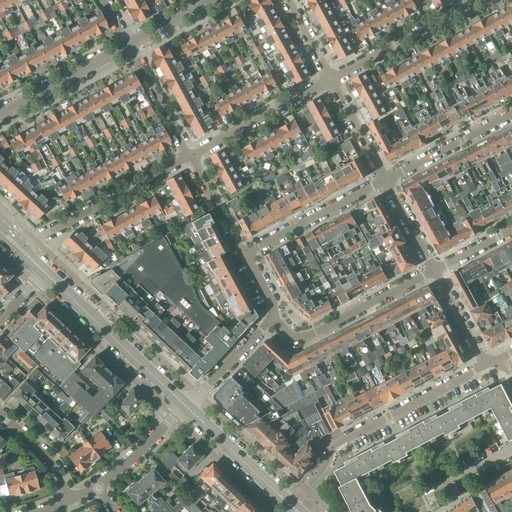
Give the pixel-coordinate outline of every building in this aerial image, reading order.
[(0,0),(0,13),(3,12),(6,16),(9,15),(1,0),(0,0)] [(13,0),(1,0),(9,15),(13,13),(10,8),(16,5),(13,0)] [(123,0),(127,9),(143,1),(142,0),(123,0)] [(161,0),(151,0),(158,13),(166,8),(162,1),(161,0)] [(257,15),(272,7),(274,6),(270,0),(250,0),(253,4),(251,5),(257,15)] [(314,13),(316,16),(334,6),(332,3),(328,5),(325,0),(311,8),(313,13),(314,13)] [(393,0),(392,0),(390,1),(400,20),(404,18),(409,16),(401,1),(396,4),(393,0)] [(403,0),(401,1),(409,16),(414,13),(414,12),(418,10),(416,6),(414,2),(412,0),(403,0)] [(448,0),(430,0),(426,2),(428,6),(432,3),(436,9),(449,1),(448,0)] [(143,1),(127,9),(126,10),(131,20),(137,18),(139,23),(149,17),(147,12),(149,11),(146,7),(143,1)] [(389,8),(384,11),(391,25),(400,20),(390,1),(386,3),(389,8)] [(62,7),(64,11),(68,9),(69,11),(74,8),(71,2),(66,5),(62,7)] [(316,16),(321,25),(334,18),(332,12),(336,10),(334,6),(316,16)] [(53,12),(55,16),(64,11),(62,7),(59,9),(53,12)] [(256,22),(258,25),(277,15),(272,7),(257,15),(259,19),(259,20),(256,22)] [(46,11),(42,13),(45,17),(45,16),(53,12),(51,8),(46,11)] [(511,16),(508,8),(499,13),(506,27),(511,23),(511,16)] [(376,9),(372,11),(383,29),(391,25),(384,11),(378,14),(376,9)] [(96,15),(91,18),(100,34),(105,32),(104,31),(109,29),(99,10),(94,13),(96,15)] [(372,18),(366,21),(374,35),(379,32),(383,29),(372,11),(369,13),(372,18)] [(45,16),(47,20),(55,16),(53,12),(45,16)] [(239,15),(240,16),(243,22),(248,20),(244,13),(239,15)] [(499,13),(490,18),(500,37),(504,35),(502,31),(500,32),(499,31),(506,27),(499,13)] [(235,17),(230,20),(238,34),(240,39),(249,34),(247,29),(245,26),(243,22),(240,16),(239,15),(235,18),(235,17)] [(263,27),(266,32),(282,24),(279,19),(277,15),(258,25),(260,29),(263,27)] [(28,20),(25,22),(27,26),(36,21),(33,17),(28,20)] [(85,18),(81,20),(91,38),(94,36),(95,37),(100,34),(91,18),(86,21),(85,18)] [(321,25),(326,34),(344,24),(342,21),(338,23),(334,18),(321,25)] [(487,18),(481,22),(489,36),(496,33),(496,34),(494,35),(496,39),(500,37),(490,18),(488,19),(487,18)] [(374,35),(366,21),(362,23),(360,24),(358,19),(355,21),(355,22),(357,25),(358,28),(362,35),(365,39),(369,37),(369,38),(374,35)] [(79,25),(74,28),(82,43),(91,38),(81,20),(77,22),(79,25)] [(225,23),(221,25),(231,44),(235,42),(232,37),(238,34),(230,20),(225,22),(225,23)] [(36,21),(27,26),(29,30),(38,25),(37,24),(36,21)] [(17,27),(19,30),(27,26),(25,22),(17,27)] [(474,26),(472,28),(483,46),(486,44),(484,41),(483,42),(482,40),(489,36),(481,22),(474,26)] [(266,39),(268,43),(286,33),(284,29),(285,29),(282,24),(266,32),(269,37),(266,39)] [(327,38),(330,43),(344,36),(341,30),(346,28),(344,24),(326,34),(328,38),(327,38)] [(221,25),(212,30),(220,44),(225,41),(228,45),(231,44),(221,25)] [(27,26),(19,30),(21,34),(29,30),(27,26)] [(16,27),(7,32),(9,36),(13,34),(18,32),(16,27)] [(67,27),(63,30),(73,48),(82,43),(74,28),(69,31),(67,27)] [(472,28),(464,32),(471,46),(478,42),(479,44),(477,45),(479,49),(483,46),(472,28)] [(59,31),(54,33),(65,53),(70,51),(69,50),(73,48),(63,30),(60,32),(59,31)] [(212,30),(203,35),(214,53),(217,51),(214,47),(220,44),(212,30)] [(464,32),(455,37),(465,56),(469,54),(467,50),(465,51),(464,50),(471,46),(464,32)] [(49,37),(46,39),(56,58),(59,56),(60,56),(65,53),(54,33),(48,36),(49,37)] [(273,45),(276,50),(291,42),(286,33),(268,43),(270,47),(273,45)] [(199,36),(194,39),(202,53),(208,50),(210,55),(214,53),(203,35),(200,37),(199,36)] [(333,48),(335,52),(354,42),(352,38),(347,41),(344,36),(330,43),(333,48)] [(452,38),(446,41),(453,56),(459,53),(461,58),(465,56),(455,37),(453,38),(452,38)] [(44,44),(38,47),(47,62),(56,58),(46,39),(42,41),(44,44)] [(202,53),(194,39),(189,42),(190,42),(186,44),(189,51),(192,55),(194,59),(196,63),(199,61),(197,56),(202,53)] [(439,46),(437,47),(447,65),(451,63),(449,60),(447,61),(446,59),(453,56),(446,41),(439,45),(439,46)] [(275,57),(277,61),(296,51),(291,42),(276,50),(278,55),(275,57)] [(354,42),(335,52),(340,61),(354,53),(351,48),(355,45),(354,42)] [(189,51),(186,44),(181,47),(185,54),(189,51)] [(158,69),(159,68),(175,59),(169,49),(167,50),(165,45),(154,51),(157,56),(152,58),(158,69)] [(248,53),(250,56),(262,49),(260,46),(248,53)] [(32,47),(28,49),(38,67),(47,62),(38,47),(33,50),(32,47)] [(435,47),(428,51),(436,65),(443,61),(444,63),(442,64),(444,68),(447,65),(437,47),(435,48),(435,47)] [(26,54),(21,57),(29,73),(35,70),(34,69),(38,67),(28,49),(24,51),(26,54)] [(262,49),(250,56),(251,59),(264,53),(262,49)] [(283,63),(285,68),(301,59),(299,54),(298,54),(296,51),(277,61),(279,64),(283,63)] [(422,55),(420,56),(430,75),(434,73),(432,70),(430,71),(429,69),(436,65),(428,51),(421,54),(422,55)] [(511,56),(509,52),(500,57),(502,61),(511,56)] [(489,57),(492,61),(500,57),(498,53),(489,57)] [(14,56),(10,58),(20,77),(24,75),(25,75),(29,73),(21,57),(16,59),(14,56)] [(244,59),(241,61),(242,64),(246,62),(251,59),(250,56),(244,59)] [(420,56),(411,61),(418,75),(425,71),(426,73),(424,74),(426,77),(430,75),(420,56)] [(2,63),(3,66),(12,82),(17,79),(20,77),(10,58),(2,63)] [(159,68),(164,77),(183,67),(180,62),(177,64),(175,59),(159,68)] [(285,74),(287,78),(305,68),(303,64),(304,64),(301,59),(285,68),(288,73),(285,74)] [(241,61),(237,63),(232,66),(234,70),(239,67),(239,66),(242,64),(241,61)] [(411,61),(402,66),(412,85),(416,83),(414,79),(412,80),(411,78),(418,75),(411,61)] [(0,80),(3,86),(7,84),(7,85),(12,82),(3,66),(0,67),(0,80)] [(400,66),(393,70),(401,84),(403,89),(412,85),(402,66),(400,67),(400,66)] [(166,81),(168,86),(184,77),(181,72),(184,70),(183,67),(164,77),(166,80),(166,81)] [(212,72),(214,75),(223,70),(221,67),(212,72)] [(305,68),(287,78),(289,82),(292,80),(295,85),(310,77),(305,68)] [(501,68),(496,71),(509,96),(511,94),(511,79),(511,77),(507,79),(501,68)] [(267,75),(261,78),(269,92),(274,89),(278,86),(276,82),(274,79),(270,73),(268,69),(265,71),(267,75)] [(401,84),(393,70),(386,74),(387,74),(385,75),(389,84),(393,91),(394,94),(398,92),(397,89),(395,90),(394,88),(401,84)] [(496,84),(492,86),(500,101),(509,96),(496,71),(491,74),(496,84)] [(472,72),(465,76),(462,78),(465,82),(474,77),(474,76),(472,72)] [(352,83),(356,90),(375,79),(373,76),(369,78),(370,80),(369,81),(365,73),(352,80),(353,83),(352,83)] [(133,74),(124,79),(133,94),(137,91),(139,94),(143,92),(133,74)] [(259,74),(250,79),(260,96),(264,94),(264,95),(269,92),(261,78),(259,74)] [(389,84),(385,75),(384,75),(381,76),(386,86),(389,84)] [(172,90),(174,94),(192,84),(190,80),(187,82),(184,77),(168,86),(171,91),(172,90)] [(477,94),(473,96),(481,111),(490,106),(477,81),(475,77),(470,80),(477,94)] [(462,78),(456,81),(454,82),(456,86),(465,82),(462,78)] [(482,78),(477,81),(490,106),(500,101),(492,86),(490,84),(486,86),(484,82),(482,78)] [(124,79),(115,83),(125,102),(129,100),(127,97),(133,94),(124,79)] [(249,85),(244,88),(251,101),(260,96),(250,79),(247,81),(249,85)] [(361,96),(361,98),(374,91),(371,84),(372,83),(373,85),(377,83),(375,79),(356,90),(360,97),(361,96)] [(456,86),(454,82),(447,86),(449,91),(456,87),(456,86)] [(111,85),(106,88),(115,103),(120,101),(122,104),(125,102),(115,83),(111,86),(111,85)] [(174,94),(178,103),(194,94),(197,93),(192,84),(174,94)] [(236,87),(233,88),(242,106),(251,101),(244,88),(238,91),(236,87)] [(101,91),(98,93),(108,111),(111,109),(110,106),(115,103),(106,88),(101,90),(101,91)] [(232,94),(226,97),(234,111),(239,109),(238,108),(242,106),(233,88),(230,90),(232,94)] [(463,88),(458,91),(471,116),(481,111),(473,96),(468,99),(463,88)] [(362,105),(363,107),(384,96),(382,92),(378,94),(379,95),(377,96),(374,91),(361,98),(364,104),(362,105)] [(458,104),(454,106),(462,121),(471,116),(458,91),(453,94),(458,104)] [(98,93),(89,98),(97,113),(102,110),(104,114),(108,111),(98,93)] [(178,103),(183,112),(202,102),(200,98),(196,99),(194,94),(178,103)] [(222,112),(224,116),(229,113),(229,114),(234,111),(226,97),(220,100),(218,96),(215,98),(217,102),(220,108),(222,112)] [(367,108),(370,113),(383,106),(380,101),(382,100),(382,101),(386,99),(384,96),(363,107),(364,109),(367,108)] [(89,98),(80,102),(90,121),(94,119),(92,116),(97,113),(89,98)] [(303,113),(305,116),(326,104),(325,102),(322,103),(319,98),(306,105),(309,109),(306,111),(303,113)] [(445,98),(439,101),(453,126),(462,121),(454,106),(450,108),(445,98)] [(440,114),(435,116),(443,131),(453,126),(439,101),(434,104),(440,114)] [(76,104),(71,107),(80,123),(85,120),(86,123),(90,121),(80,102),(76,105),(76,104)] [(185,116),(187,121),(203,112),(201,107),(204,105),(202,102),(183,112),(185,115),(185,116)] [(313,116),(315,121),(328,113),(325,108),(327,107),(326,104),(305,116),(307,119),(311,117),(313,116)] [(150,106),(142,111),(144,114),(148,112),(152,110),(150,106)] [(383,106),(370,113),(373,118),(370,120),(372,122),(392,111),(390,108),(387,110),(385,111),(383,106)] [(66,110),(63,112),(73,131),(76,129),(75,125),(80,123),(71,107),(66,110)] [(426,108),(421,111),(434,136),(443,131),(435,116),(433,111),(429,114),(426,108)] [(140,116),(144,114),(142,111),(141,110),(132,115),(134,118),(140,116)] [(398,112),(402,121),(417,150),(427,145),(425,142),(417,126),(413,128),(403,110),(398,112)] [(421,124),(417,126),(425,142),(426,141),(425,140),(434,136),(421,111),(415,113),(421,124)] [(53,116),(62,132),(64,135),(73,131),(63,112),(59,114),(58,114),(53,116)] [(191,125),(193,129),(211,119),(209,115),(206,117),(203,112),(187,121),(190,126),(191,125)] [(311,127),(313,131),(334,119),(333,117),(331,118),(328,113),(315,121),(317,124),(315,125),(311,127)] [(49,120),(45,122),(55,140),(59,138),(57,135),(62,132),(53,116),(48,119),(49,120)] [(399,160),(386,134),(383,129),(382,129),(380,126),(388,122),(386,118),(370,127),(390,164),(399,160)] [(211,119),(193,129),(198,138),(213,130),(210,124),(213,123),(211,119)] [(321,131),(323,135),(336,128),(333,123),(335,122),(334,119),(313,131),(315,134),(319,132),(321,131)] [(293,122),(286,126),(294,140),(295,143),(296,143),(297,145),(301,142),(302,142),(305,140),(303,136),(295,121),(293,122)] [(404,137),(400,139),(408,155),(417,150),(402,121),(397,123),(404,137)] [(45,122),(36,126),(45,142),(50,139),(51,142),(55,140),(45,122)] [(36,126),(28,131),(38,149),(41,147),(40,144),(45,142),(36,126)] [(160,132),(155,135),(163,150),(168,147),(171,144),(161,126),(158,128),(160,132)] [(279,130),(277,131),(288,150),(291,148),(289,144),(287,145),(286,143),(292,141),(294,140),(286,126),(279,129),(279,130)] [(336,128),(323,135),(325,139),(323,140),(319,142),(321,146),(342,135),(341,132),(339,134),(336,128)] [(501,133),(502,134),(509,148),(510,150),(511,149),(511,129),(511,128),(501,133)] [(23,133),(18,135),(27,151),(32,148),(34,152),(38,149),(28,131),(24,133),(23,133)] [(277,131),(268,136),(276,149),(281,147),(284,152),(288,150),(277,131)] [(391,132),(386,134),(399,160),(408,155),(400,139),(396,142),(391,132)] [(92,137),(88,139),(91,143),(94,141),(94,140),(99,137),(97,133),(91,136),(92,137)] [(147,133),(144,135),(154,154),(158,152),(158,153),(163,150),(155,135),(150,138),(147,133)] [(84,138),(83,135),(80,134),(77,136),(76,139),(78,141),(81,142),(84,141),(84,138)] [(502,134),(492,139),(510,173),(511,171),(511,162),(511,161),(510,161),(505,150),(509,148),(502,134)] [(27,151),(18,135),(13,138),(14,139),(9,141),(10,141),(12,145),(15,151),(17,156),(19,159),(24,157),(22,154),(27,151)] [(143,142),(137,145),(145,159),(154,154),(144,135),(140,137),(143,142)] [(268,136),(260,140),(270,159),(274,157),(272,154),(270,155),(269,153),(276,149),(268,136)] [(486,141),(482,143),(490,158),(494,156),(500,167),(503,172),(499,174),(501,178),(510,173),(492,139),(487,142),(486,141)] [(257,141),(250,145),(258,159),(265,155),(266,157),(264,158),(266,161),(270,159),(260,140),(257,142),(257,141)] [(341,145),(345,154),(350,151),(354,149),(349,140),(341,145)] [(297,145),(296,145),(299,150),(305,147),(302,142),(301,142),(297,145)] [(129,143),(126,145),(136,164),(145,159),(137,145),(132,148),(129,143)] [(473,149),(486,174),(488,178),(493,175),(486,160),(490,158),(482,143),(478,145),(478,147),(473,149)] [(73,152),(76,150),(81,147),(80,144),(71,148),(73,152)] [(125,151),(120,154),(128,169),(133,166),(132,166),(136,164),(126,145),(122,147),(125,151)] [(258,159),(250,145),(244,148),(244,149),(242,150),(252,169),(253,169),(254,168),(256,167),(254,163),(252,164),(251,162),(258,159)] [(303,152),(307,160),(314,156),(310,148),(310,149),(303,152)] [(467,151),(463,153),(471,168),(475,166),(480,177),(486,174),(473,149),(468,152),(467,151)] [(212,166),(233,155),(235,154),(233,151),(231,152),(231,151),(227,153),(225,154),(223,150),(210,157),(213,163),(211,164),(212,166)] [(112,152),(108,154),(119,173),(122,171),(123,172),(128,169),(120,154),(114,157),(112,152)] [(459,157),(453,160),(471,193),(476,190),(472,181),(466,170),(471,168),(463,153),(458,156),(459,157)] [(107,161),(102,164),(110,179),(115,176),(115,175),(119,173),(108,154),(105,156),(107,161)] [(216,167),(218,172),(231,165),(229,161),(235,158),(233,155),(212,166),(213,168),(216,167)] [(355,161),(350,164),(359,181),(369,175),(358,156),(354,158),(355,161)] [(313,160),(304,165),(306,169),(315,164),(313,160)] [(447,161),(443,163),(451,178),(455,176),(463,192),(459,194),(462,198),(465,196),(471,193),(453,160),(448,162),(447,161)] [(94,162),(91,164),(101,183),(105,181),(110,179),(102,164),(97,167),(94,162)] [(434,168),(444,189),(447,194),(452,192),(447,181),(451,178),(443,163),(434,168)] [(90,170),(84,173),(92,188),(101,183),(91,164),(87,166),(90,170)] [(350,164),(341,168),(350,185),(359,181),(350,164)] [(219,179),(220,181),(241,169),(239,166),(235,168),(233,169),(231,165),(218,172),(221,178),(219,179)] [(0,185),(14,170),(11,167),(9,170),(5,166),(0,171),(0,185)] [(285,167),(277,171),(279,175),(287,170),(285,167)] [(327,176),(323,178),(331,195),(341,190),(332,173),(329,168),(324,171),(327,176)] [(341,168),(332,173),(341,190),(350,185),(341,168)] [(434,168),(427,172),(433,182),(431,183),(434,188),(435,188),(438,192),(444,189),(434,168)] [(224,182),(227,187),(240,180),(238,177),(240,176),(240,175),(243,173),(241,170),(241,169),(220,181),(221,183),(224,182)] [(0,185),(7,193),(19,180),(15,176),(18,173),(14,170),(0,185)] [(76,172),(73,173),(83,192),(92,188),(84,173),(79,176),(76,172)] [(401,185),(407,196),(422,188),(431,183),(433,182),(427,172),(401,185)] [(72,180),(67,183),(75,198),(80,195),(79,195),(83,192),(73,173),(69,175),(72,180)] [(321,174),(311,179),(322,200),(331,195),(323,178),(321,174)] [(494,174),(493,175),(488,178),(490,183),(491,182),(496,180),(494,174)] [(163,191),(164,194),(183,184),(178,175),(165,182),(168,189),(167,190),(166,188),(164,189),(162,190),(163,191)] [(276,179),(279,185),(288,181),(285,175),(276,179)] [(245,177),(240,180),(227,187),(229,193),(227,194),(228,196),(249,185),(245,177)] [(310,177),(301,182),(313,205),(322,200),(311,179),(310,177)] [(491,182),(497,193),(507,213),(511,210),(511,198),(506,187),(500,190),(496,183),(499,181),(498,179),(496,180),(491,182)] [(7,193),(14,199),(29,184),(26,181),(23,184),(19,180),(7,193)] [(75,198),(67,183),(61,186),(59,181),(55,183),(58,188),(60,192),(63,198),(65,202),(69,200),(70,201),(75,198)] [(292,186),(292,187),(304,209),(313,205),(301,182),(292,186)] [(17,203),(21,207),(34,194),(30,190),(32,187),(29,184),(14,199),(18,202),(17,203)] [(172,195),(174,200),(188,192),(185,185),(184,186),(183,184),(164,194),(166,198),(172,195)] [(267,185),(258,189),(260,194),(269,189),(267,185)] [(283,192),(286,197),(294,214),(304,209),(292,187),(283,192)] [(412,206),(427,198),(429,197),(427,192),(425,193),(422,188),(407,196),(412,206)] [(258,189),(248,194),(250,196),(251,200),(261,195),(260,194),(258,189)] [(477,190),(476,190),(471,193),(476,201),(481,198),(477,190)] [(175,206),(172,208),(174,211),(193,201),(192,199),(188,192),(174,200),(178,207),(176,207),(175,206)] [(250,196),(248,194),(247,192),(240,196),(242,200),(250,196)] [(487,198),(490,203),(497,218),(507,213),(497,193),(491,196),(487,198)] [(26,210),(29,213),(43,198),(40,195),(38,197),(34,194),(21,207),(25,211),(26,210)] [(459,194),(450,199),(452,204),(457,201),(462,198),(459,194)] [(257,234),(247,214),(243,216),(240,210),(246,207),(242,200),(240,196),(228,203),(247,237),(249,237),(249,238),(257,234)] [(264,201),(264,202),(276,224),(285,219),(276,202),(273,196),(264,201)] [(452,204),(450,199),(448,196),(443,198),(450,211),(455,208),(452,204)] [(151,198),(144,202),(152,216),(159,212),(160,214),(158,215),(160,219),(164,216),(158,206),(155,199),(154,197),(151,199),(151,198)] [(286,197),(276,202),(285,219),(294,214),(286,197)] [(367,208),(370,212),(384,204),(383,201),(381,201),(379,197),(352,211),(356,219),(364,215),(362,211),(367,208)] [(43,198),(29,213),(37,220),(49,208),(44,203),(47,201),(43,198)] [(412,206),(418,216),(434,206),(432,202),(430,203),(427,198),(412,206)] [(174,211),(176,215),(180,213),(178,211),(180,210),(184,218),(198,210),(193,201),(174,211)] [(460,218),(463,224),(470,238),(481,233),(478,228),(473,218),(470,213),(466,215),(462,207),(460,208),(457,201),(452,204),(455,208),(458,215),(460,218)] [(138,206),(136,207),(147,229),(151,227),(148,220),(146,221),(145,220),(152,216),(144,202),(138,206)] [(260,202),(254,205),(267,229),(276,224),(264,202),(261,204),(260,202)] [(465,204),(470,213),(473,218),(478,228),(488,223),(479,207),(477,203),(471,206),(469,202),(465,204)] [(483,205),(479,207),(488,223),(497,218),(490,203),(484,206),(483,205)] [(366,219),(368,223),(387,213),(386,209),(386,208),(384,204),(370,212),(372,216),(366,219)] [(423,225),(438,217),(443,214),(441,210),(438,204),(434,206),(418,216),(423,225)] [(172,208),(168,210),(165,205),(161,206),(166,215),(174,211),(172,208)] [(245,210),(247,214),(257,234),(267,229),(254,205),(245,210)] [(136,207),(127,212),(134,225),(141,222),(142,224),(140,225),(144,232),(148,230),(147,229),(136,207)] [(127,212),(119,217),(129,235),(132,233),(130,230),(129,231),(128,229),(134,225),(127,212)] [(346,216),(343,217),(353,236),(357,235),(354,229),(358,227),(351,213),(350,214),(349,213),(346,214),(346,216)] [(376,223),(378,228),(393,220),(391,216),(389,216),(387,213),(368,223),(370,226),(376,223)] [(193,234),(212,223),(207,214),(182,228),(186,236),(192,233),(193,234)] [(116,218),(109,221),(117,235),(124,231),(125,233),(123,234),(125,238),(129,235),(119,217),(116,218)] [(338,218),(335,220),(343,235),(347,233),(350,238),(353,236),(343,217),(340,219),(338,218)] [(428,235),(443,227),(445,226),(443,222),(441,222),(438,217),(423,225),(428,235)] [(460,218),(455,221),(457,223),(453,225),(455,228),(463,224),(460,218)] [(331,223),(328,225),(338,244),(342,242),(339,237),(343,235),(335,220),(331,222),(331,223)] [(364,235),(369,242),(396,228),(394,224),(395,223),(393,220),(378,228),(380,232),(375,234),(371,236),(369,232),(364,235)] [(117,235),(109,221),(102,225),(103,225),(100,227),(102,230),(104,233),(108,240),(110,243),(113,249),(117,247),(113,240),(111,241),(110,239),(117,235)] [(194,245),(217,233),(212,223),(193,234),(189,236),(190,237),(189,238),(193,244),(194,244),(194,245)] [(455,228),(457,232),(459,231),(464,241),(470,238),(463,224),(455,228)] [(324,226),(320,228),(331,248),(338,244),(328,225),(325,227),(324,226)] [(360,260),(366,257),(373,253),(375,257),(375,258),(378,257),(386,253),(404,243),(405,243),(397,227),(396,228),(369,242),(370,245),(356,252),(360,260)] [(428,235),(434,245),(451,236),(448,232),(446,233),(443,227),(428,235)] [(316,231),(313,233),(324,252),(327,250),(331,248),(320,228),(317,230),(316,231)] [(62,244),(69,251),(84,236),(81,233),(78,236),(74,231),(62,244)] [(459,231),(457,232),(451,236),(434,245),(439,254),(464,241),(459,231)] [(327,257),(324,252),(313,233),(313,232),(305,236),(313,251),(317,249),(319,253),(318,253),(322,260),(327,257)] [(206,251),(222,242),(217,233),(194,245),(192,246),(195,252),(204,248),(206,251)] [(163,237),(169,247),(173,245),(168,235),(163,237)] [(72,255),(76,259),(89,246),(84,241),(87,239),(84,236),(69,251),(73,254),(72,255)] [(159,291),(180,269),(178,266),(177,263),(173,256),(172,253),(169,247),(163,237),(142,250),(142,249),(144,252),(104,294),(117,307),(144,277),(159,291)] [(297,240),(302,250),(308,247),(303,237),(297,240)] [(365,240),(357,244),(360,248),(367,244),(365,240)] [(205,263),(222,254),(227,251),(222,242),(206,251),(195,257),(197,260),(202,258),(205,263)] [(110,243),(106,246),(108,249),(110,253),(114,250),(113,249),(110,243)] [(386,253),(378,257),(380,261),(392,254),(395,258),(409,250),(407,246),(406,246),(404,243),(386,253)] [(169,247),(172,253),(173,256),(179,253),(174,244),(173,245),(169,247)] [(360,248),(357,244),(350,247),(352,252),(360,248)] [(81,262),(84,265),(99,250),(95,247),(93,249),(89,246),(76,259),(80,263),(81,262)] [(270,265),(285,257),(291,254),(286,246),(265,257),(270,265)] [(306,256),(306,255),(311,253),(308,247),(302,250),(306,256)] [(504,248),(496,251),(506,270),(511,267),(511,263),(511,262),(504,248)] [(144,252),(142,249),(111,265),(113,269),(93,280),(92,283),(104,294),(144,252)] [(99,250),(84,265),(91,272),(98,265),(103,259),(106,257),(99,250)] [(409,250),(395,258),(397,262),(392,265),(392,264),(384,268),(386,272),(399,265),(412,258),(410,255),(411,254),(409,250)] [(489,255),(496,269),(499,274),(506,270),(496,251),(489,255)] [(180,252),(179,253),(173,256),(177,263),(180,261),(180,262),(184,260),(180,252)] [(306,255),(310,262),(315,260),(311,253),(306,255)] [(367,261),(370,265),(380,284),(383,282),(385,283),(387,282),(387,280),(388,280),(381,266),(376,268),(371,259),(375,257),(373,253),(366,257),(367,261)] [(210,272),(227,263),(222,254),(205,263),(205,264),(201,266),(206,275),(210,273),(210,272)] [(270,265),(274,273),(300,259),(297,254),(291,257),(291,258),(287,261),(285,257),(270,265)] [(489,255),(481,259),(491,278),(495,276),(492,271),(496,269),(489,255)] [(412,258),(399,265),(401,269),(396,272),(398,276),(417,266),(416,264),(416,263),(414,260),(413,260),(412,258)] [(103,259),(98,265),(103,269),(110,266),(103,259)] [(274,273),(278,280),(293,272),(291,268),(295,266),(296,266),(302,263),(300,259),(274,273)] [(481,259),(474,263),(484,282),(491,278),(481,259)] [(313,271),(314,270),(319,267),(315,260),(310,262),(309,263),(313,271)] [(329,263),(331,266),(335,273),(340,271),(334,260),(329,263)] [(331,266),(329,263),(329,262),(321,266),(323,270),(331,266)] [(210,273),(206,275),(210,284),(211,283),(232,272),(227,263),(210,272),(210,273)] [(474,263),(467,267),(476,286),(484,282),(474,263)] [(178,266),(180,269),(183,274),(189,272),(186,267),(184,268),(182,264),(178,266)] [(369,272),(365,274),(373,289),(377,287),(377,286),(380,284),(370,265),(366,267),(369,272)] [(0,295),(2,298),(1,298),(2,299),(13,287),(13,286),(12,287),(7,282),(9,278),(10,278),(9,277),(9,275),(10,274),(9,274),(1,266),(0,266),(0,295)] [(334,290),(335,292),(338,297),(342,305),(350,301),(350,300),(349,300),(337,276),(335,273),(331,266),(323,270),(326,276),(330,274),(335,284),(336,283),(338,288),(334,290)] [(467,267),(460,271),(467,285),(471,283),(473,287),(476,286),(467,267)] [(159,291),(167,299),(175,306),(183,314),(190,321),(198,329),(206,336),(211,332),(227,348),(236,339),(214,318),(211,316),(206,311),(204,310),(201,306),(198,302),(193,293),(192,290),(189,285),(188,283),(183,274),(180,269),(159,291)] [(278,280),(282,288),(308,274),(305,269),(299,273),(295,276),(293,272),(278,280)] [(190,271),(189,272),(183,274),(188,283),(195,280),(190,271)] [(358,271),(355,273),(365,292),(368,290),(369,291),(373,289),(365,274),(361,276),(358,271)] [(467,285),(460,271),(450,275),(476,323),(492,315),(486,304),(479,308),(478,306),(475,302),(467,285)] [(220,290),(237,281),(232,272),(211,283),(213,287),(217,285),(220,290)] [(354,280),(350,282),(358,297),(361,295),(362,294),(365,292),(355,273),(351,275),(354,280)] [(282,288),(286,295),(301,287),(299,283),(304,281),(310,278),(308,274),(282,288)] [(341,274),(337,276),(349,300),(350,300),(353,298),(354,299),(358,297),(350,282),(346,284),(343,279),(341,274)] [(323,275),(319,278),(323,285),(327,283),(323,275)] [(117,307),(131,320),(159,291),(144,277),(117,307)] [(218,303),(241,290),(237,281),(220,290),(222,295),(215,299),(218,303)] [(290,303),(297,309),(312,301),(310,297),(314,295),(315,295),(330,287),(327,283),(323,285),(316,289),(290,303)] [(290,303),(316,289),(314,284),(307,288),(308,289),(303,291),(301,287),(286,295),(290,303)] [(498,290),(500,294),(507,290),(505,286),(497,290),(498,290)] [(435,316),(443,312),(429,287),(421,291),(429,306),(432,311),(435,316)] [(193,293),(198,302),(204,299),(199,290),(193,293)] [(226,310),(246,299),(241,290),(218,303),(221,310),(225,308),(226,310)] [(131,320),(139,328),(167,299),(159,291),(131,320)] [(413,295),(427,320),(435,316),(432,311),(429,313),(428,311),(427,312),(425,308),(429,306),(421,291),(413,295)] [(297,309),(304,315),(323,305),(338,297),(335,292),(333,293),(327,296),(327,297),(321,300),(321,301),(317,303),(315,299),(312,301),(297,309)] [(492,298),(490,294),(483,298),(485,302),(492,299),(492,298)] [(431,331),(432,331),(433,330),(429,324),(427,320),(413,295),(406,299),(414,314),(418,312),(420,316),(419,317),(422,322),(421,323),(424,329),(420,331),(422,335),(427,333),(428,332),(431,331)] [(338,297),(323,305),(327,313),(342,305),(338,297)] [(139,328),(147,335),(175,306),(167,299),(139,328)] [(204,299),(198,302),(201,306),(204,310),(208,307),(204,299)] [(235,317),(251,308),(246,299),(226,310),(227,312),(229,315),(228,316),(230,318),(234,316),(235,317)] [(398,303),(411,329),(415,335),(416,338),(421,336),(422,335),(420,331),(419,330),(418,331),(412,320),(409,316),(414,314),(406,299),(398,303)] [(410,337),(415,335),(411,329),(398,303),(390,307),(398,322),(402,320),(404,324),(403,325),(406,330),(406,331),(409,338),(410,337)] [(323,305),(304,315),(310,322),(327,313),(323,305)] [(67,378),(73,372),(80,364),(77,361),(89,349),(44,307),(39,312),(34,307),(34,306),(22,318),(23,319),(12,331),(8,336),(7,336),(10,339),(10,340),(22,352),(23,352),(26,348),(52,372),(48,377),(54,382),(58,378),(63,383),(67,378)] [(147,335),(155,343),(183,314),(175,306),(147,335)] [(382,311),(396,337),(401,347),(409,343),(407,339),(406,337),(402,339),(397,328),(396,329),(394,324),(398,322),(390,307),(382,311)] [(238,320),(239,321),(246,328),(256,317),(251,308),(235,317),(234,316),(230,318),(233,324),(238,320)] [(502,322),(503,323),(511,339),(511,338),(511,315),(508,308),(504,309),(507,314),(505,315),(508,319),(502,322)] [(374,315),(382,330),(384,335),(388,333),(391,339),(396,337),(382,311),(374,315)] [(433,330),(448,322),(443,312),(435,316),(427,320),(429,324),(433,330)] [(155,343),(163,350),(190,321),(183,314),(155,343)] [(214,318),(236,339),(246,328),(239,321),(232,328),(227,323),(225,324),(220,315),(214,318)] [(382,330),(374,315),(366,319),(380,345),(385,342),(379,332),(382,330)] [(380,345),(366,319),(358,323),(367,338),(371,336),(373,340),(372,340),(375,347),(380,345)] [(163,350),(171,358),(191,336),(187,333),(191,329),(195,332),(198,329),(190,321),(163,350)] [(431,345),(434,343),(440,340),(454,332),(448,322),(433,330),(432,331),(434,336),(430,338),(428,339),(430,345),(431,345)] [(351,327),(361,346),(365,344),(363,340),(367,338),(358,323),(351,327)] [(497,325),(492,327),(501,344),(511,339),(503,323),(497,326),(497,325)] [(343,332),(351,347),(355,345),(357,349),(361,346),(351,327),(343,332)] [(501,344),(492,327),(488,329),(489,330),(482,334),(491,349),(501,344)] [(171,358),(179,365),(206,336),(198,329),(195,332),(191,336),(171,358)] [(206,336),(179,365),(187,373),(196,381),(216,360),(227,348),(211,332),(206,336)] [(335,336),(352,366),(352,367),(356,365),(350,353),(349,353),(349,352),(351,352),(351,353),(353,351),(351,347),(343,332),(335,336)] [(446,351),(455,368),(458,366),(469,360),(454,332),(440,340),(446,351)] [(427,333),(422,335),(421,336),(427,347),(430,345),(428,339),(430,338),(427,333)] [(409,343),(417,339),(416,338),(415,335),(410,337),(409,338),(407,339),(409,343)] [(0,338),(0,352),(1,354),(3,352),(5,355),(9,350),(7,348),(8,346),(6,345),(9,342),(3,336),(0,339),(0,338)] [(328,340),(336,355),(340,353),(342,357),(341,357),(345,363),(344,364),(346,366),(346,367),(348,367),(348,368),(352,366),(335,336),(328,340)] [(320,344),(335,373),(339,370),(334,361),(331,357),(336,355),(328,340),(320,344)] [(263,345),(284,366),(290,359),(270,341),(267,341),(263,345)] [(329,380),(331,384),(339,380),(336,375),(335,373),(320,344),(312,348),(320,363),(324,361),(326,365),(329,371),(328,372),(331,378),(329,380)] [(281,370),(283,367),(284,366),(263,345),(256,352),(269,364),(272,360),(275,364),(281,370)] [(377,350),(374,352),(378,359),(380,358),(381,357),(384,356),(385,355),(383,352),(380,345),(375,347),(377,350)] [(426,361),(435,378),(445,373),(436,356),(433,350),(431,345),(430,345),(427,347),(426,347),(432,358),(426,361)] [(396,351),(398,356),(407,351),(405,346),(396,351)] [(323,388),(324,387),(331,384),(329,380),(326,381),(323,374),(322,375),(319,369),(318,369),(316,365),(320,363),(312,348),(305,352),(323,388)] [(369,349),(364,352),(370,363),(375,360),(378,359),(374,352),(371,353),(369,349)] [(436,356),(445,373),(455,368),(446,351),(436,356)] [(0,366),(1,367),(5,370),(8,367),(4,363),(0,358),(0,353),(1,354),(0,352),(0,366)] [(16,358),(26,367),(31,361),(22,352),(16,358)] [(256,352),(250,358),(274,381),(278,378),(270,370),(269,370),(266,367),(269,364),(256,352)] [(310,374),(318,390),(323,388),(305,352),(296,356),(306,375),(310,373),(311,373),(310,374)] [(370,363),(364,352),(359,354),(363,361),(360,363),(362,367),(370,363)] [(283,367),(294,377),(299,374),(303,381),(308,378),(306,375),(296,356),(290,359),(284,366),(283,367)] [(86,377),(98,388),(112,374),(114,373),(105,365),(104,367),(94,357),(79,372),(85,378),(86,377)] [(375,360),(379,368),(385,364),(381,357),(380,358),(378,359),(375,360)] [(244,365),(244,366),(256,377),(257,376),(268,387),(274,390),(279,387),(274,382),(274,381),(250,358),(244,365)] [(416,367),(424,384),(435,378),(426,361),(416,367)] [(265,392),(283,409),(303,398),(301,394),(294,377),(279,387),(274,390),(268,387),(257,376),(256,377),(244,366),(241,369),(249,376),(255,383),(260,388),(265,392)] [(405,372),(414,389),(424,384),(416,367),(405,372)] [(215,399),(228,411),(247,391),(255,383),(249,376),(241,369),(215,396),(215,399)] [(36,370),(28,378),(32,382),(40,374),(36,370)] [(71,398),(72,399),(82,389),(85,392),(89,387),(73,372),(67,378),(68,378),(59,387),(71,398)] [(395,377),(404,394),(414,389),(405,372),(395,377)] [(72,399),(73,400),(77,403),(86,411),(90,415),(91,416),(93,416),(113,396),(112,395),(122,384),(112,374),(98,388),(99,389),(91,398),(85,392),(82,389),(72,399)] [(346,381),(344,377),(335,382),(337,386),(346,381)] [(385,382),(394,400),(401,396),(404,394),(395,377),(385,382)] [(13,378),(5,385),(11,390),(18,383),(13,378)] [(11,390),(5,385),(3,382),(0,384),(0,398),(2,400),(11,390)] [(24,382),(15,392),(11,396),(21,405),(32,394),(34,391),(24,382)] [(375,388),(384,405),(388,403),(394,400),(385,382),(375,388)] [(228,411),(232,416),(237,411),(238,411),(248,400),(255,393),(260,388),(255,383),(247,391),(228,411)] [(476,394),(469,398),(478,416),(491,409),(509,400),(501,385),(489,391),(493,399),(488,401),(484,393),(477,397),(476,394)] [(50,389),(57,396),(61,392),(53,386),(50,389)] [(323,388),(318,390),(315,392),(313,393),(317,399),(327,394),(326,391),(324,387),(323,388)] [(262,416),(265,419),(284,409),(283,409),(265,392),(260,388),(255,393),(259,397),(253,404),(248,400),(238,411),(237,411),(232,416),(244,427),(260,419),(258,416),(266,407),(269,410),(262,416)] [(313,388),(301,394),(303,398),(313,393),(315,392),(313,388)] [(365,393),(374,410),(384,405),(375,388),(365,393)] [(133,391),(131,389),(126,395),(127,396),(118,406),(115,410),(125,420),(129,416),(143,401),(133,391)] [(24,412),(27,414),(42,397),(45,394),(42,392),(39,395),(39,394),(36,397),(32,394),(21,405),(26,409),(24,412)] [(61,392),(57,396),(65,402),(68,399),(61,392)] [(260,442),(273,428),(280,421),(297,412),(304,409),(306,411),(315,406),(314,404),(318,402),(317,399),(313,393),(303,398),(283,409),(284,409),(265,419),(246,429),(255,437),(259,441),(260,442)] [(343,399),(354,420),(364,415),(355,398),(353,393),(343,399)] [(355,398),(364,415),(374,410),(365,393),(355,398)] [(329,396),(332,404),(344,426),(354,420),(343,399),(336,403),(332,395),(329,396)] [(31,414),(36,418),(47,407),(43,404),(46,401),(42,397),(27,414),(29,416),(31,414)] [(451,411),(445,414),(454,432),(460,428),(459,426),(478,416),(469,398),(461,402),(463,405),(456,408),(460,416),(455,419),(451,411)] [(511,407),(511,405),(509,400),(491,409),(509,442),(511,440),(511,421),(508,424),(506,419),(511,415),(511,411),(510,408),(511,407)] [(65,402),(57,411),(43,425),(51,432),(61,420),(58,417),(69,406),(68,405),(65,402)] [(344,426),(332,404),(322,409),(333,431),(344,426)] [(304,409),(297,412),(301,421),(318,412),(315,406),(306,411),(304,409)] [(36,418),(43,425),(57,411),(53,407),(50,410),(47,407),(36,418)] [(99,416),(106,422),(106,423),(113,415),(106,408),(99,416)] [(90,415),(86,411),(79,420),(82,423),(90,415)] [(278,458),(292,444),(305,430),(323,421),(318,412),(301,421),(291,427),(269,451),(277,458),(278,459),(278,458)] [(424,421),(416,425),(426,443),(444,433),(446,436),(454,432),(445,414),(437,418),(441,426),(436,429),(432,421),(425,424),(424,421)] [(61,420),(51,432),(52,433),(50,435),(53,439),(55,437),(61,442),(74,428),(68,422),(71,419),(66,415),(61,420)] [(106,422),(99,416),(95,420),(101,427),(106,422)] [(305,430),(292,444),(309,460),(315,454),(321,437),(329,433),(323,421),(305,430)] [(265,447),(269,451),(291,427),(287,422),(277,432),(273,428),(260,442),(261,443),(265,447)] [(399,438),(392,441),(402,459),(408,456),(407,453),(426,443),(416,425),(409,429),(410,432),(403,436),(408,444),(403,446),(399,438)] [(99,433),(87,442),(98,458),(110,448),(99,433)] [(371,449),(364,453),(373,471),(392,461),(393,464),(402,459),(392,441),(384,446),(388,454),(384,456),(380,448),(373,452),(371,449)] [(98,458),(87,442),(68,457),(79,472),(98,458)] [(292,444),(278,458),(299,478),(313,463),(309,460),(292,444)] [(172,454),(166,459),(163,462),(170,469),(173,466),(183,476),(197,461),(198,463),(203,457),(202,456),(191,446),(178,460),(172,454)] [(56,452),(61,458),(67,454),(62,447),(56,452)] [(334,472),(342,486),(342,487),(357,479),(373,471),(364,453),(357,457),(358,459),(351,463),(355,471),(351,473),(347,465),(334,472)] [(182,507),(187,511),(192,511),(197,508),(193,505),(204,493),(207,497),(220,483),(221,484),(226,479),(211,465),(208,469),(205,466),(193,479),(196,482),(192,486),(188,481),(187,481),(180,490),(190,500),(183,506),(182,507)] [(0,486),(5,486),(9,498),(17,496),(19,497),(21,496),(22,494),(25,493),(27,494),(29,494),(30,492),(39,490),(33,467),(22,470),(24,474),(14,477),(13,473),(3,475),(1,468),(0,467),(0,486)] [(176,511),(182,507),(183,506),(179,502),(172,509),(166,502),(164,503),(159,498),(158,499),(156,496),(153,496),(151,494),(164,483),(153,470),(146,475),(146,474),(145,474),(144,474),(144,475),(143,475),(142,476),(142,477),(142,478),(142,479),(137,483),(154,502),(162,511),(176,511)] [(511,470),(483,486),(484,488),(494,505),(500,502),(511,495),(511,470)] [(167,477),(180,490),(187,481),(186,480),(182,477),(179,480),(171,472),(167,477)] [(162,478),(167,484),(170,482),(165,475),(162,478)] [(218,511),(238,491),(226,479),(221,484),(220,483),(207,497),(216,505),(213,507),(217,511),(218,511)] [(339,487),(351,511),(357,511),(371,505),(357,479),(342,487),(342,486),(339,487)] [(153,503),(154,502),(137,483),(132,487),(131,487),(130,487),(129,487),(128,488),(127,489),(127,490),(128,491),(126,492),(137,506),(146,498),(148,500),(147,503),(150,506),(153,503)] [(484,488),(471,496),(472,497),(479,511),(497,511),(494,505),(484,488)] [(243,511),(247,509),(246,507),(251,502),(238,491),(218,511),(243,511)] [(471,495),(462,501),(469,511),(479,511),(472,497),(471,496),(471,495)] [(469,511),(462,501),(455,506),(458,511),(469,511)] [(243,511),(261,511),(251,502),(246,507),(247,509),(243,511)] [(429,506),(432,511),(440,507),(437,502),(429,506)] [(494,505),(497,511),(503,511),(502,508),(503,507),(500,502),(494,505)]
